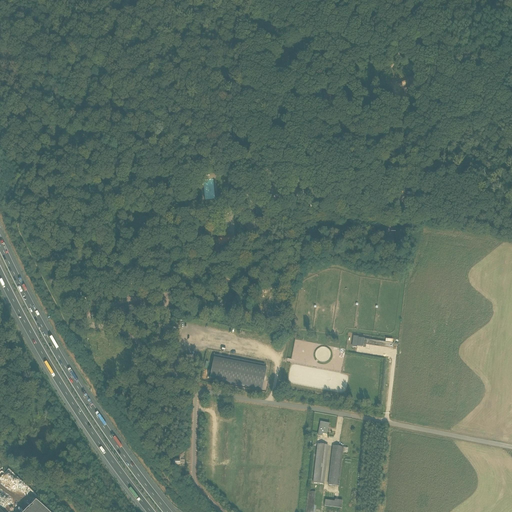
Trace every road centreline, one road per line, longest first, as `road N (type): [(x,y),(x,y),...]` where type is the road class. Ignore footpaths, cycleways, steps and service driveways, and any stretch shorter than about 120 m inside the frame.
road 1 (unclassified): [(511,447),(195,389)]
road 2 (motorway): [(167,511),(68,372),(0,242)]
road 3 (motorway): [(0,273),(58,383),(150,511)]
road 4 (unclassified): [(195,389),(194,480),(221,511)]
road 5 (track): [(87,324),(64,319),(18,221)]
road 6 (unclassified): [(195,389),(123,332),(87,324)]
